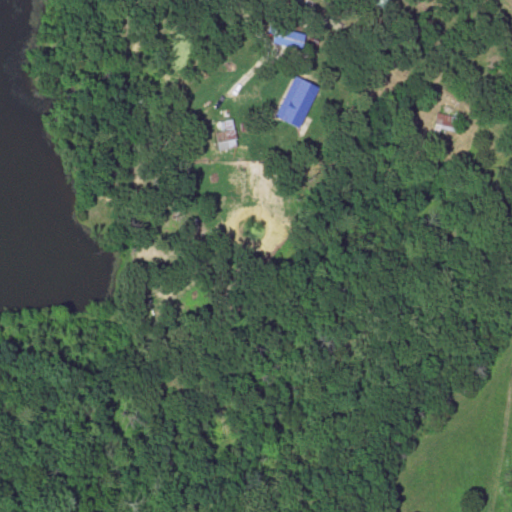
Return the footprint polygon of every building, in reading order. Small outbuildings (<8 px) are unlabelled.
[(370,0),(369,1),(385,11),(391,0),(370,0)] [(301,51),(305,36),(277,28),(272,43),(301,51)] [(319,88),(300,79),(281,120),(300,128),(319,88)] [(434,130),(456,135),(461,112),(439,107),(434,130)] [(223,131),(214,133),(218,151),(238,146),(231,120),(221,123),(223,131)]
